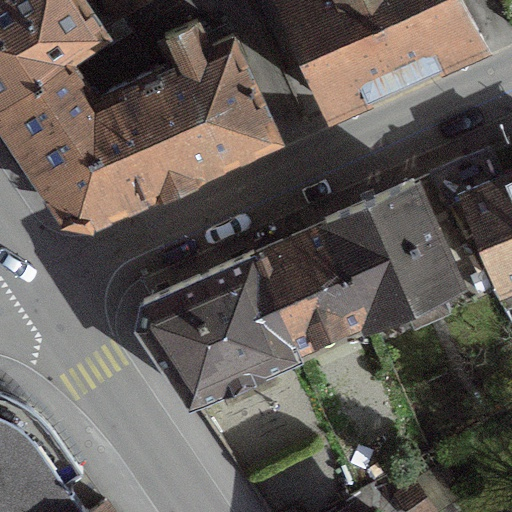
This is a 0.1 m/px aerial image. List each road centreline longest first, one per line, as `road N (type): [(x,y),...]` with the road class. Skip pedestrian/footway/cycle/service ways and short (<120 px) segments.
road 1 (residential): [(45,293),(101,252),(511,72)]
road 2 (tertiary): [(194,511),(45,293)]
